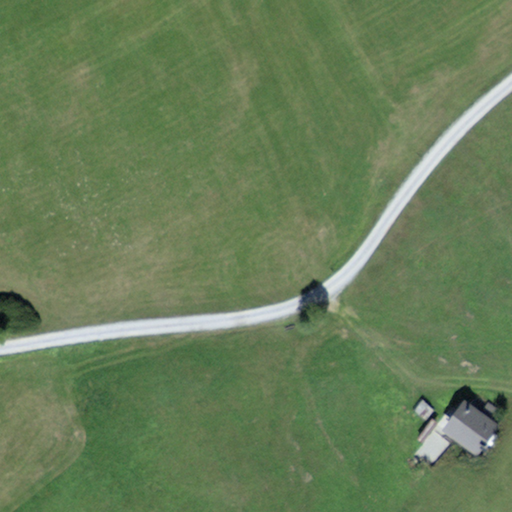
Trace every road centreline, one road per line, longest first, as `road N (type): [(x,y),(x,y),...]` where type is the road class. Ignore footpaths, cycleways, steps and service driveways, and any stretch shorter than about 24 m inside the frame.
road 1 (track): [(511,75),(416,172),(344,272),(295,304),(0,346)]
road 2 (track): [(334,278),(442,403)]
